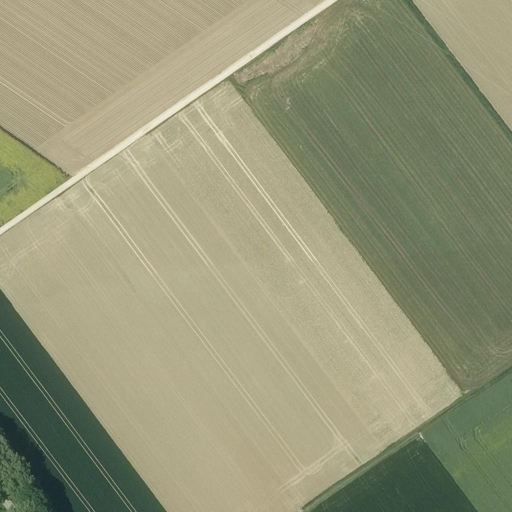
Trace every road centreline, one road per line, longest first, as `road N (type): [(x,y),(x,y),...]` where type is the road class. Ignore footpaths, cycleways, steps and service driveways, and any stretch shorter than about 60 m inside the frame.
road 1 (track): [(333,0),(0,233)]
road 2 (track): [(302,511),(511,368)]
road 3 (track): [(511,142),(404,0)]
